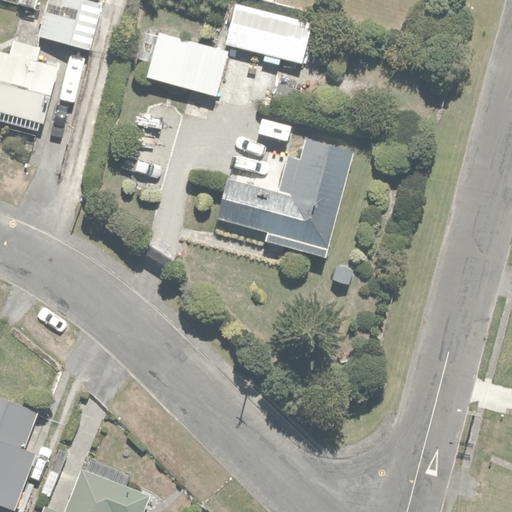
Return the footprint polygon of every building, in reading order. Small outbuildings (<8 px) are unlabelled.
[(106,0),(52,0),(43,36),(94,49),(106,0)] [(240,2),(230,43),(310,63),(320,23),(240,2)] [(165,30),(151,76),(223,97),(237,51),(165,30)] [(0,49),(0,111),(43,124),(62,65),(41,58),(45,47),(17,39),(12,53),(0,49)] [(286,189),(232,176),(221,222),(272,234),(270,245),(335,261),(360,155),(311,143),(307,159),(294,156),(286,189)] [(55,414),(0,393),(0,502),(19,509),(55,414)] [(68,508),(47,501),(42,511),(159,511),(164,501),(81,471),(68,508)]
